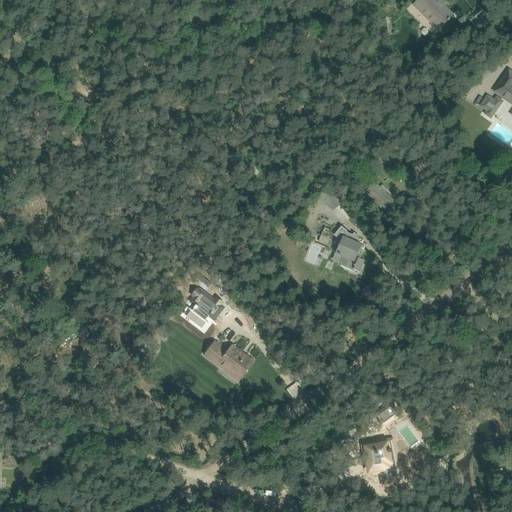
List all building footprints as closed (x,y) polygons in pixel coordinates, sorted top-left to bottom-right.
[(438,30),(443,25),(447,21),(448,22),(450,20),(449,19),(453,15),(442,4),(443,3),(440,0),(418,0),(413,5),(438,30)] [(503,79),(494,91),(511,104),(511,88),(511,87),(511,85),(511,73),(509,71),(503,79)] [(488,95),(480,107),(482,108),(486,111),(485,113),(484,114),(491,119),(504,102),(496,97),(494,100),(488,95)] [(368,176),(358,186),(385,212),(395,201),(368,176)] [(318,197),(333,212),(343,202),(327,187),(318,197)] [(325,227),(319,241),(330,245),(335,234),(329,232),(330,230),(325,227)] [(337,244),(334,251),(336,252),(335,253),(341,255),(345,257),(341,264),(341,266),(345,268),(354,272),(355,270),(359,272),(364,261),(360,259),(361,257),(357,255),(360,247),(362,248),(363,246),(356,243),(360,237),(355,233),(353,235),(341,227),(336,233),(337,233),(338,234),(337,236),(334,242),(337,244)] [(216,273),(216,282),(225,282),(225,273),(216,273)] [(195,297),(191,303),(196,306),(194,308),(195,309),(193,312),(205,321),(209,317),(214,321),(224,308),(221,305),(222,304),(216,299),(215,301),(200,290),(199,291),(198,290),(193,296),(195,297)] [(215,342),(211,347),(205,355),(221,367),(223,364),(241,377),(239,380),(239,381),(253,362),(232,346),(228,352),(215,342)] [(389,405),(373,417),(382,428),(398,416),(389,405)] [(386,442),(365,445),(367,459),(369,459),(371,473),(374,472),(374,474),(382,473),(384,486),(407,482),(404,464),(394,466),(392,453),(395,453),(394,450),(387,451),(386,442)] [(37,486),(33,490),(38,495),(42,491),(37,486)]
